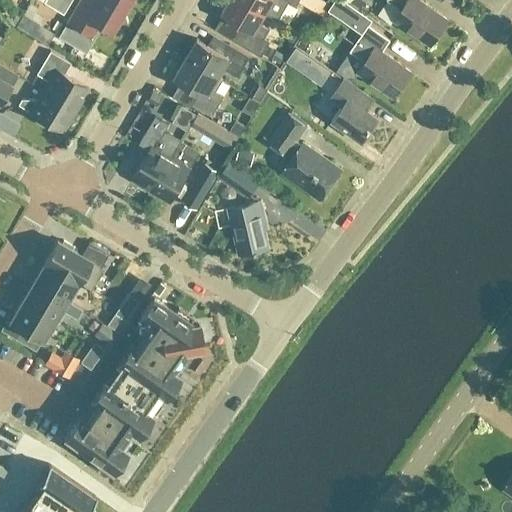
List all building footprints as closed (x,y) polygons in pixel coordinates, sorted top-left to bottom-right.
[(45,0),(44,3),(63,14),(71,0),(45,0)] [(124,18),(121,16),(130,0),(80,0),(68,22),(80,29),(94,37),(101,25),(112,32),(113,30),(116,32),(122,30),(126,23),(124,18)] [(270,42),(264,38),(270,30),(259,24),(265,13),(242,0),(229,0),(222,13),(242,26),(233,41),(261,57),(270,42)] [(296,6),(299,0),(242,0),(265,13),(277,20),(288,1),(296,6)] [(335,0),(327,12),(353,30),(362,16),(339,0),(335,0)] [(430,45),(448,20),(420,0),(388,0),(401,9),(394,19),(430,45)] [(379,19),(374,26),(395,41),(400,34),(379,19)] [(393,97),(411,72),(382,51),(390,40),(368,24),(350,51),(364,61),(357,72),(393,97)] [(217,78),(218,77),(223,69),(237,77),(249,57),(229,45),(223,55),(197,39),(185,59),(217,78)] [(321,87),(330,74),(295,49),(286,63),(321,87)] [(42,90),(75,110),(88,88),(64,74),(71,63),(50,51),(36,74),(48,81),(42,90)] [(223,80),(218,77),(217,78),(185,59),(174,78),(198,92),(191,104),(211,117),(224,96),(216,91),(223,80)] [(0,106),(1,107),(13,87),(0,79),(0,106)] [(361,141),(377,118),(361,107),(368,97),(343,80),(331,98),(343,105),(332,121),(361,141)] [(257,82),(248,97),(260,104),(269,89),(257,82)] [(18,105),(62,131),(75,110),(42,90),(36,101),(33,99),(21,99),(18,105)] [(319,199),(341,168),(302,142),(297,150),(291,146),(305,126),(288,113),(268,142),(291,158),(281,172),(319,199)] [(150,191),(177,147),(161,137),(169,125),(155,116),(139,144),(149,150),(131,179),(150,191)] [(181,140),(177,147),(150,191),(170,202),(200,152),(181,140)] [(249,196),(258,182),(228,161),(220,175),(249,196)] [(205,163),(182,201),(196,209),(218,172),(205,163)] [(238,253),(268,246),(262,220),(264,220),(259,200),(227,207),(238,253)] [(57,241),(44,262),(82,284),(83,283),(79,281),(91,262),(101,268),(109,254),(90,242),(82,256),(71,249),(73,247),(64,241),(62,244),(57,241)] [(46,263),(34,282),(82,311),(83,310),(71,303),(82,284),(44,262),(46,263)] [(34,282),(22,302),(59,323),(65,313),(77,320),(82,311),(34,282)] [(139,302),(129,294),(115,314),(125,321),(139,302)] [(203,348),(199,325),(194,326),(153,298),(140,317),(154,327),(89,425),(83,421),(69,440),(114,472),(127,452),(120,447),(131,431),(139,436),(152,417),(145,412),(159,392),(166,397),(180,378),(173,373),(188,351),(203,348)] [(21,329),(15,339),(36,351),(54,321),(59,324),(59,323),(22,302),(10,322),(21,329)] [(105,350),(94,343),(80,363),(91,370),(105,350)] [(45,364),(55,371),(62,361),(51,354),(45,364)] [(71,395),(81,378),(71,372),(61,389),(71,395)] [(3,464),(0,468),(0,476),(3,478),(10,468),(3,464)] [(24,506),(21,504),(15,511),(85,511),(96,498),(49,464),(34,485),(37,487),(24,506)]
